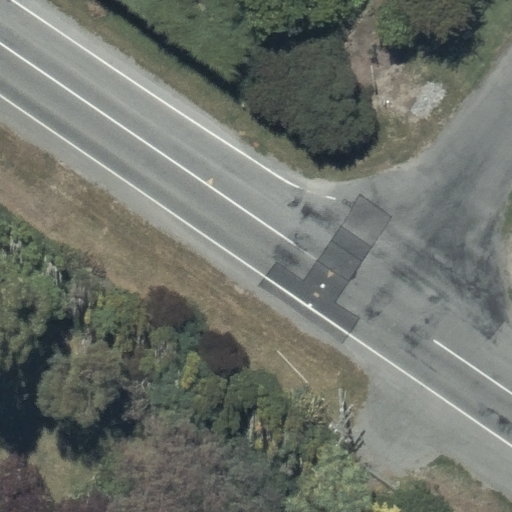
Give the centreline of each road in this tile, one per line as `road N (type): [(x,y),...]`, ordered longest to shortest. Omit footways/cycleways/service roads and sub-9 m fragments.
road 1 (tertiary): [(387,313),(0,47)]
road 2 (residential): [(387,313),(511,130)]
road 3 (tertiary): [(511,398),(387,313)]
